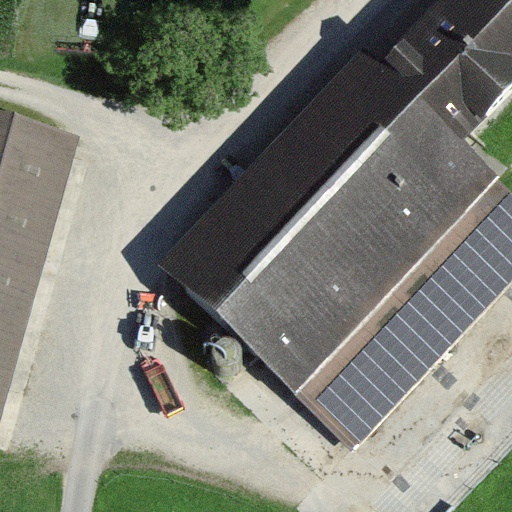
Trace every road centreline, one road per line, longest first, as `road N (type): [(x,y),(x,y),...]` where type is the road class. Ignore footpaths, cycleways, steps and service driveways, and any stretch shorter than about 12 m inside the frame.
road 1 (unclassified): [(74,511),(118,311),(194,200),(369,0)]
road 2 (track): [(0,92),(42,101),(194,200)]
